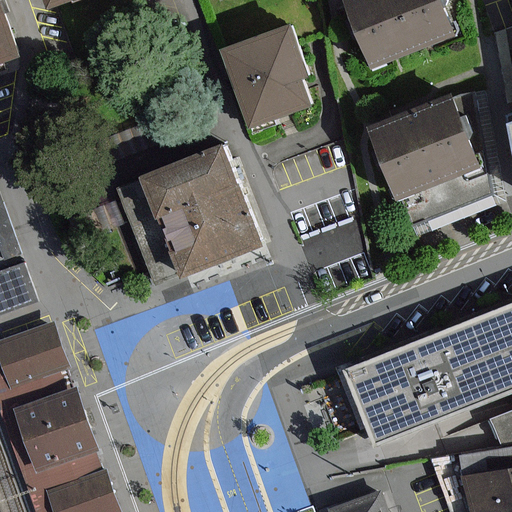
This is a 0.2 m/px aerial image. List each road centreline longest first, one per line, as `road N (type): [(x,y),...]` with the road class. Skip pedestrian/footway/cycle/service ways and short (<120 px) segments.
road 1 (residential): [(190,0),(319,334)]
road 2 (residential): [(319,334),(257,366),(231,400),(226,437),(250,511)]
road 3 (residential): [(511,256),(319,334)]
